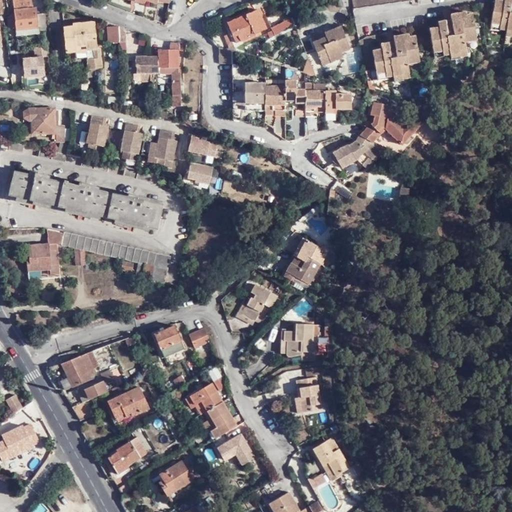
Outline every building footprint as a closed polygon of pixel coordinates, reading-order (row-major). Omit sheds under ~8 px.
[(44,28),(43,15),(36,16),(35,9),(30,10),(28,0),(4,0),(5,1),(10,0),(15,32),(44,28)] [(349,0),(351,9),(403,0),(349,0)] [(498,28),(504,30),(508,30),(511,30),(511,0),(492,0),(489,22),(498,23),(498,28)] [(228,34),(233,44),(254,35),(253,33),(265,28),(257,8),(226,22),(231,32),(228,34)] [(466,36),(475,34),(471,11),(464,13),(463,10),(449,13),(449,19),(436,21),(436,25),(427,27),(432,52),(441,50),(442,55),(449,53),(457,51),(458,56),(466,54),(464,42),(467,41),(466,36)] [(14,27),(12,12),(6,19),(7,29),(15,28),(14,27)] [(294,27),(291,19),(268,28),(271,35),(294,27)] [(72,27),(62,28),(65,57),(73,56),(73,52),(82,50),(83,53),(96,50),(93,22),(73,24),(72,27)] [(118,34),(118,26),(109,26),(109,43),(118,42),(118,34)] [(324,37),(319,39),(309,43),(315,58),(325,55),(327,62),(339,57),(338,53),(348,49),(338,26),(322,33),(324,37)] [(371,49),(376,74),(384,72),(386,77),(392,76),(401,74),(402,79),(410,77),(407,64),(410,63),(409,59),(418,57),(417,50),(414,34),(409,35),(407,32),(391,36),(392,40),(380,43),(380,47),(371,49)] [(231,49),(235,51),(233,44),(228,34),(227,33),(223,35),(228,49),(231,49)] [(157,58),(156,69),(156,75),(170,76),(170,84),(178,84),(178,74),(177,74),(177,70),(177,53),(180,52),(181,45),(169,45),(169,52),(157,52),(157,58)] [(231,49),(228,49),(218,46),(218,62),(230,62),(231,49)] [(46,49),(33,50),(34,59),(21,60),(22,78),(43,77),(42,58),(47,58),(46,49)] [(357,49),(346,51),(350,72),(361,70),(357,49)] [(87,63),(88,73),(102,72),(99,50),(96,50),(98,61),(87,63)] [(305,63),(306,57),(304,52),(303,52),(301,53),(300,54),(298,55),(294,59),(293,62),(301,66),(303,62),(305,63)] [(318,65),(327,62),(325,55),(315,58),(318,65)] [(156,69),(157,58),(147,58),(136,57),(136,75),(149,75),(156,75),(156,69)] [(305,63),(302,72),(304,73),(314,76),(306,57),(305,63)] [(118,67),(115,59),(107,62),(110,70),(118,67)] [(102,72),(88,73),(89,82),(103,81),(102,72)] [(149,75),(136,75),(132,75),(132,80),(134,82),(139,82),(139,83),(149,83),(149,75)] [(267,87),(264,87),(264,111),(272,110),(273,114),(283,114),(283,101),(283,86),(283,80),(267,80),(267,87)] [(293,115),(305,116),(305,89),(295,89),(295,80),(283,80),(283,86),(283,101),(293,101),(293,115)] [(243,83),(243,104),(255,104),(255,111),(264,111),(264,87),(264,82),(243,83)] [(305,89),(305,116),(305,117),(317,117),(317,111),(317,106),(324,106),(324,94),(324,91),(324,83),(312,83),(305,83),(305,89)] [(170,108),(177,107),(178,84),(170,84),(170,85),(170,108)] [(349,93),(324,94),(324,106),(324,112),(324,113),(336,113),(336,110),(350,109),(349,93)] [(137,101),(137,109),(146,110),(147,102),(137,101)] [(360,136),(372,143),(385,128),(401,144),(415,131),(405,121),(402,118),(394,116),(396,107),(373,101),(369,114),(374,116),(371,124),(360,136)] [(240,107),(231,107),(231,120),(239,121),(241,116),(240,107)] [(56,135),(57,143),(61,142),(65,142),(65,141),(64,129),(64,126),(56,125),(56,109),(28,110),(25,113),(24,116),(24,118),(25,121),(28,123),(32,123),(33,136),(56,135)] [(416,111),(405,121),(415,131),(427,140),(437,131),(426,120),(416,111)] [(106,119),(92,117),(86,143),(88,143),(87,151),(103,154),(109,124),(105,123),(106,119)] [(140,126),(127,124),(120,150),(123,150),(122,158),(138,161),(143,131),(140,131),(140,126)] [(174,134),(160,131),(158,144),(144,142),(142,156),(149,157),(148,163),(157,165),(157,166),(165,167),(163,174),(174,176),(176,162),(173,161),(176,142),(173,141),(174,134)] [(365,170),(383,150),(372,143),(360,136),(355,141),(341,147),(334,151),(328,155),(330,159),(332,161),(342,168),(355,161),(365,170)] [(187,152),(214,157),(216,145),(208,143),(208,142),(198,140),(198,138),(190,137),(187,152)] [(19,153),(21,146),(9,142),(8,151),(19,153)] [(67,155),(71,146),(62,143),(60,149),(59,153),(65,155),(67,155)] [(55,152),(37,149),(35,157),(62,163),(65,155),(59,153),(55,152)] [(106,164),(101,163),(81,158),(79,167),(104,173),(105,167),(106,164)] [(195,181),(209,183),(212,167),(190,163),(187,178),(196,179),(195,181)] [(151,173),(137,170),(123,167),(121,176),(149,182),(151,173)] [(395,171),(391,177),(398,182),(399,180),(402,181),(404,177),(395,171)] [(159,205),(10,172),(4,197),(152,230),(159,205)] [(401,187),(398,203),(406,205),(409,189),(401,187)] [(64,233),(56,232),(47,233),(48,245),(55,245),(61,244),(64,233)] [(149,281),(165,284),(171,256),(123,246),(64,233),(61,244),(61,246),(74,249),(83,251),(85,251),(123,260),(134,262),(138,264),(145,265),(151,267),(149,281)] [(319,255),(321,250),(303,240),(290,263),(292,265),(287,274),(297,278),(294,284),(292,287),(306,293),(310,285),(311,286),(326,258),(319,255)] [(55,245),(48,245),(28,247),(28,258),(24,259),(26,273),(58,269),(55,245)] [(85,265),(83,251),(74,252),(76,267),(85,265)] [(131,272),(134,262),(123,260),(121,270),(131,272)] [(151,267),(145,265),(143,272),(142,272),(140,282),(148,284),(149,281),(151,267)] [(287,274),(284,279),(294,284),(297,278),(287,274)] [(261,317),(267,320),(272,310),(278,298),(256,287),(252,294),(256,296),(254,299),(252,298),(247,309),(244,315),(258,323),(261,317)] [(256,328),(258,323),(244,315),(247,309),(243,306),(237,318),(256,328)] [(264,326),(267,320),(261,317),(258,323),(264,326)] [(290,358),(302,356),(303,353),(313,353),(313,338),(314,325),(296,324),(293,324),(293,333),(285,332),(282,332),(282,341),(284,341),(288,341),(287,354),(290,358)] [(178,326),(158,334),(167,357),(187,350),(178,326)] [(204,330),(189,336),(193,349),(209,343),(204,330)] [(90,355),(65,366),(70,377),(63,380),(67,390),(74,387),(75,389),(98,378),(97,375),(99,374),(90,355)] [(213,371),(218,381),(225,377),(220,367),(213,371)] [(324,374),(323,367),(306,369),(307,377),(324,374)] [(106,373),(108,379),(116,375),(114,372),(113,369),(106,373)] [(180,375),(172,380),(177,388),(186,383),(180,375)] [(218,381),(217,381),(222,390),(230,386),(225,377),(218,381)] [(302,414),(313,413),(312,406),(321,405),(317,378),(296,381),(299,398),(300,398),(302,414)] [(110,390),(106,381),(90,390),(93,398),(110,390)] [(218,439),(239,427),(214,383),(193,395),(198,404),(204,414),(206,412),(211,421),(216,430),(215,431),(213,431),(218,439)] [(138,388),(112,400),(119,417),(126,414),(129,419),(148,410),(138,388)] [(84,396),(83,393),(81,390),(68,396),(71,402),(84,396)] [(90,390),(83,393),(84,396),(87,401),(93,398),(90,390)] [(16,394),(5,399),(12,414),(23,409),(16,394)] [(194,406),(198,404),(193,395),(189,397),(194,406)] [(87,401),(84,396),(71,402),(74,407),(87,401)] [(87,401),(74,407),(80,420),(93,414),(87,401)] [(323,411),(321,405),(312,406),(313,413),(323,411)] [(30,412),(23,415),(32,434),(39,431),(30,412)] [(209,433),(213,431),(215,431),(216,430),(211,421),(204,424),(209,433)] [(23,434),(20,427),(2,434),(9,451),(10,450),(26,443),(28,443),(23,434)] [(245,438),(220,452),(227,464),(238,458),(245,470),(259,463),(245,438)] [(332,440),(314,452),(331,481),(349,469),(332,440)] [(109,458),(117,471),(118,472),(129,465),(141,457),(132,441),(129,443),(117,450),(118,453),(109,458)] [(28,446),(26,443),(10,450),(10,453),(28,446)] [(190,480),(180,462),(158,476),(161,481),(157,484),(165,496),(190,480)] [(359,477),(364,473),(359,464),(353,468),(359,477)] [(129,465),(118,472),(119,474),(130,468),(129,465)] [(309,481),(313,489),(329,481),(325,473),(309,481)] [(118,489),(131,481),(126,475),(114,482),(118,489)] [(135,488),(131,481),(118,489),(123,496),(135,488)] [(311,511),(310,510),(306,511),(304,511),(293,494),(271,506),(274,511),(311,511)] [(323,511),(318,502),(309,507),(310,510),(311,511),(323,511)] [(49,511),(50,511),(43,503),(33,511),(49,511)]
